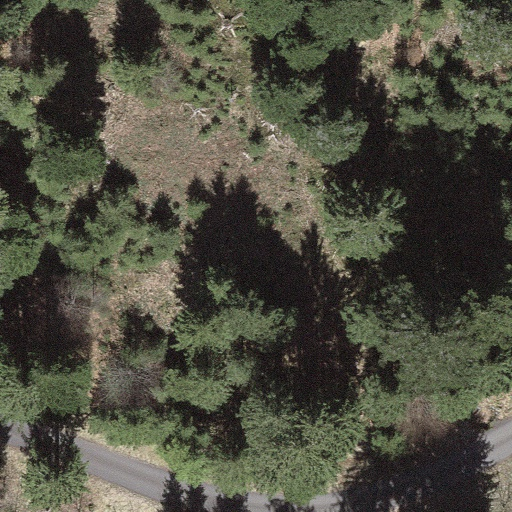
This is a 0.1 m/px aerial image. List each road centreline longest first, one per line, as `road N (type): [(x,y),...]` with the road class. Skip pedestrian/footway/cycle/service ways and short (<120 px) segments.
road 1 (track): [(0,424),(249,511)]
road 2 (track): [(285,511),(367,500),(474,469),(511,442)]
